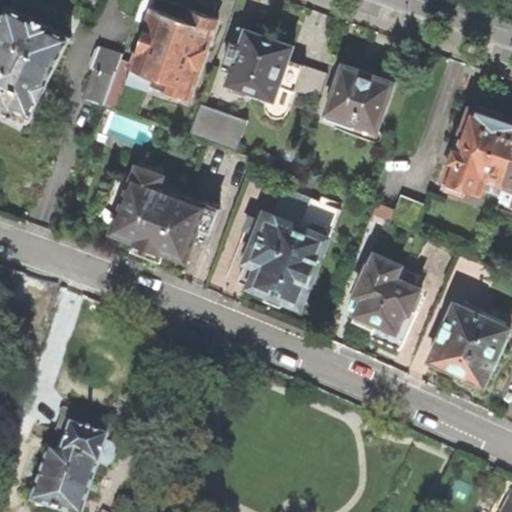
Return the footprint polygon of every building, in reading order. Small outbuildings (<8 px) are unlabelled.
[(151,84),(190,98),(218,19),(189,8),(166,0),(142,0),(135,19),(147,23),(126,81),(150,89),(151,84)] [(33,115),(35,112),(41,114),(52,91),(48,88),(50,85),(50,83),(72,37),(54,28),(53,26),(31,15),(30,16),(11,7),(0,28),(0,100),(13,107),(14,106),(33,115)] [(232,70),(228,83),(276,99),(280,85),(296,90),(305,64),(290,59),(295,44),(280,39),(247,28),(241,44),(232,40),(223,67),(232,70)] [(85,97),(106,104),(109,94),(123,53),(98,45),(90,68),(94,69),(85,97)] [(338,83),(332,81),(329,89),(335,92),(327,117),(355,127),(357,121),(378,129),(395,80),(373,73),(345,63),(338,83)] [(106,104),(119,108),(122,99),(109,94),(106,104)] [(191,134),(237,150),(248,119),(202,102),(191,134)] [(454,161),(448,179),(483,191),(485,188),(502,194),(511,165),(511,119),(494,113),(473,106),(466,126),(464,128),(453,158),(454,161)] [(197,239),(208,243),(221,208),(162,186),(166,175),(139,164),(131,183),(117,178),(101,219),(116,224),(113,232),(138,241),(134,250),(149,256),(161,260),(165,251),(189,260),(197,239)] [(511,165),(502,194),(511,197),(511,165)] [(427,203),(402,195),(393,220),(418,230),(427,203)] [(285,298),(303,306),(311,286),(313,285),(323,258),(323,255),(341,208),(312,197),(302,225),(267,211),(267,213),(261,211),(245,252),(250,254),(248,260),(248,262),(241,280),(269,292),(266,300),(275,303),(282,306),(285,298)] [(386,333),(406,341),(418,314),(412,311),(423,288),(398,277),(404,264),(377,252),(371,265),(370,264),(351,306),(360,310),(356,320),(386,333)] [(462,380),(485,390),(495,367),(497,368),(509,340),(507,339),(511,328),(511,327),(482,314),(484,309),(466,301),(464,306),(458,303),(450,319),(441,338),(442,338),(432,360),(459,372),(465,374),(462,380)] [(61,416),(50,450),(61,453),(70,426),(106,437),(109,430),(111,428),(111,422),(108,422),(105,422),(87,416),(71,411),(69,409),(65,408),(63,408),(61,410),(61,416)] [(107,438),(106,437),(70,426),(61,453),(50,450),(49,450),(31,503),(53,510),(59,511),(82,511),(98,464),(101,464),(106,466),(114,462),(117,451),(113,444),(106,442),(107,438)]
